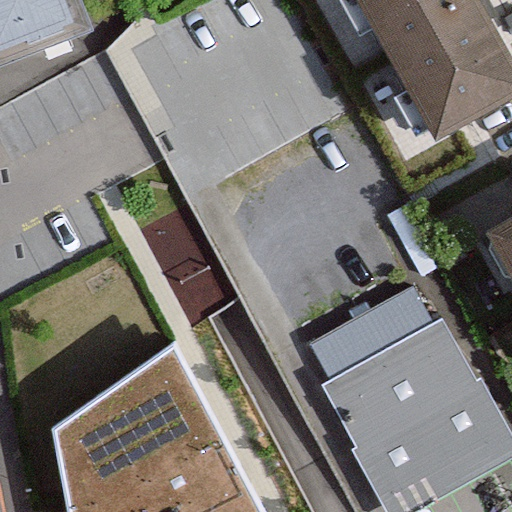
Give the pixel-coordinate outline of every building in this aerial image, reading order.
[(72,0),(0,0),(0,55),(82,23),(72,0)] [(368,0),(439,124),(511,82),(511,48),(484,0),(368,0)] [(511,205),(487,219),(511,264),(511,205)] [(412,283),(306,340),(397,507),(511,444),(511,440),(443,314),(431,320),(412,283)] [(265,511),(175,336),(52,421),(69,511),(265,511)]
